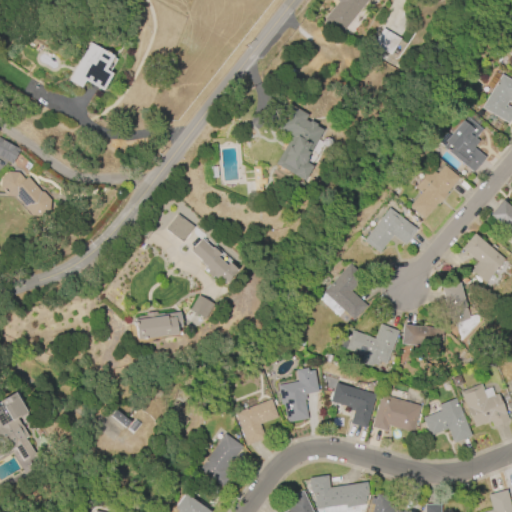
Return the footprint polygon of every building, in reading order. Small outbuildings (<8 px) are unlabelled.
[(366,0),(341,33),(323,19),(336,2),(334,0),(366,0)] [(399,37),(380,30),(373,47),(391,55),(399,37)] [(101,91),(83,81),(79,88),(66,80),(88,42),(112,56),(104,70),(110,74),(101,91)] [(511,81),(511,104),(507,101),(505,105),(511,109),(511,114),(507,124),(480,108),(500,74),(511,81)] [(320,130),(303,159),(305,160),(303,162),(310,166),(301,181),(271,164),(288,134),(275,127),(287,105),(305,115),(302,120),(306,122),(307,120),(314,124),(313,126),(320,130)] [(472,147),(484,157),(471,172),(443,147),(446,143),(443,141),(461,121),(462,121),(466,116),(481,129),(474,138),(478,141),(472,147)] [(0,139),(18,150),(11,163),(0,157),(0,139)] [(252,191),(251,167),(258,166),(259,178),(264,178),(264,184),(260,184),(260,190),(252,191)] [(458,178),(445,194),(437,204),(436,203),(423,219),(407,207),(419,192),(414,188),(429,169),(436,174),(443,166),(458,178)] [(26,177),(40,192),(41,191),(49,200),(48,212),(42,216),(30,215),(23,208),(23,206),(14,196),(5,196),(0,191),(0,177),(7,172),(17,172),(23,179),(26,177)] [(511,234),(488,214),(501,200),(511,209),(511,234)] [(388,208),(415,229),(403,245),(391,235),(377,253),(362,241),(388,208)] [(164,229),(175,214),(192,227),(180,242),(164,229)] [(477,262),(460,248),(472,234),(503,260),(484,282),(470,270),(477,262)] [(200,238),(210,247),(211,245),(221,253),(218,257),(226,264),(228,262),(236,269),(224,283),(216,277),(215,278),(212,275),(211,277),(206,273),(207,271),(204,268),(204,267),(199,263),(200,261),(188,251),(200,238)] [(349,291),(365,305),(352,320),(321,292),(348,263),(363,276),(349,291)] [(440,288),(459,282),(469,316),(474,315),(476,316),(477,317),(478,319),(478,320),(477,322),(476,324),(459,341),(452,318),(449,319),(440,288)] [(188,310),(196,296),(212,305),(204,319),(188,310)] [(134,320),(145,318),(144,313),(155,312),(155,317),(164,315),(164,314),(178,312),(180,327),(175,328),(176,334),(135,340),(133,325),(134,325),(134,320)] [(398,331),(385,365),(379,362),(377,366),(372,364),(371,367),(360,362),(362,356),(344,349),(351,331),(374,339),(379,324),(398,331)] [(400,344),(402,325),(422,327),(422,326),(429,327),(429,328),(442,329),(440,348),(400,344)] [(279,405),(275,386),(296,382),(294,370),(306,368),(306,371),(312,370),(317,392),(303,395),(304,399),(302,400),(306,419),(285,423),(281,405),(279,405)] [(453,387),(450,378),(459,375),(462,383),(453,387)] [(334,383),(374,394),(364,428),(348,424),(352,411),(348,410),(348,407),(328,401),(334,383)] [(473,427),(459,392),(480,384),(482,388),(481,389),(485,398),(496,394),(507,420),(492,427),(489,420),(473,427)] [(0,399),(14,391),(27,412),(16,419),(27,437),(24,439),(33,454),(21,462),(12,448),(0,455),(0,399)] [(369,426),(379,394),(418,406),(410,432),(386,425),(384,431),(369,426)] [(245,445),(233,413),(269,399),(276,418),(258,424),(263,438),(245,445)] [(421,418),(439,411),(437,405),(454,399),(469,437),(452,444),(446,429),(428,436),(421,418)] [(114,410),(129,421),(124,427),(109,416),(114,410)] [(197,469),(223,433),(241,446),(222,472),(228,477),(221,486),(197,469)] [(307,477),(326,475),(327,487),(365,482),(366,493),(365,494),(365,496),(364,496),(364,502),(363,502),(363,505),(344,507),(344,505),(314,509),(312,494),(309,494),(307,477)] [(486,511),(490,511),(486,495),(505,490),(510,511),(486,511)] [(301,491),(311,511),(283,511),(287,510),(285,507),(288,506),(286,502),(294,499),(292,495),(301,491)] [(184,494),(210,511),(176,511),(177,511),(174,509),(184,494)] [(411,511),(370,511),(372,505),(368,504),(370,498),(374,499),(375,494),(406,501),(403,510),(411,511)]
